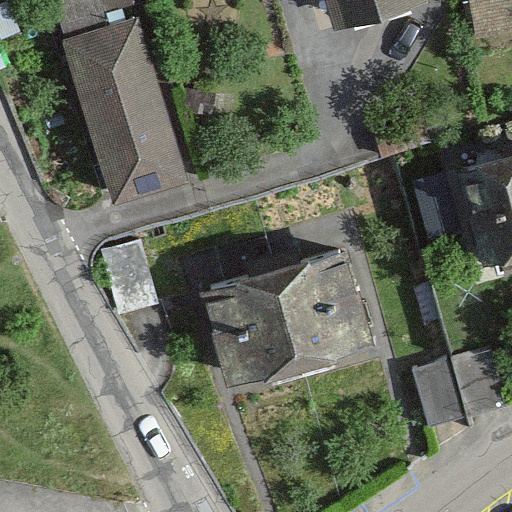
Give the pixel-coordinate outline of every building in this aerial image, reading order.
[(44,0),(110,194),(181,171),(124,0),(44,0)] [(325,0),(331,20),(406,0),(325,0)] [(511,145),(455,162),(483,257),(511,248),(511,145)] [(201,279),(229,372),(362,332),(334,239),(201,279)] [(419,360),(436,413),(467,404),(451,350),(419,360)]
